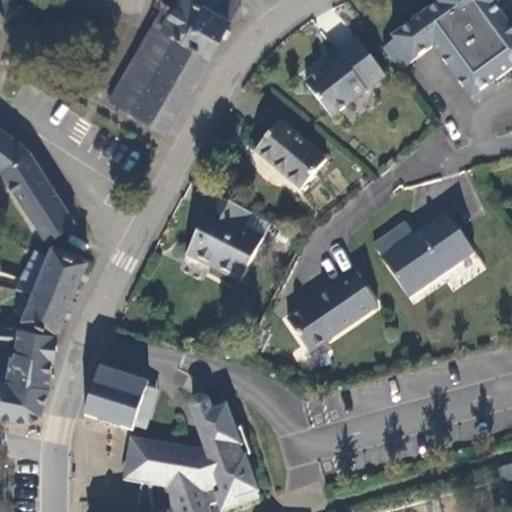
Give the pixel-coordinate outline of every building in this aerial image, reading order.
[(6,21),(21,11),(13,0),(0,0),(0,18),(3,17),(6,21)] [(167,132),(241,1),(238,0),(177,0),(170,14),(162,10),(110,100),(167,132)] [(395,40),(383,49),(400,72),(433,48),(475,104),(498,87),(494,83),(511,69),(511,29),(495,7),(498,4),(495,0),(438,0),(436,1),(438,5),(393,38),(395,40)] [(332,117),(385,76),(357,39),(337,55),(340,58),(306,84),(332,117)] [(302,191),(327,160),(281,122),(255,152),(302,191)] [(75,223),(30,152),(12,138),(0,128),(0,169),(1,169),(46,241),(75,223)] [(243,229),(251,213),(219,197),(211,213),(209,212),(199,230),(206,234),(193,259),(241,284),(263,240),(243,229)] [(243,229),(263,240),(271,224),(251,213),(243,229)] [(382,259),(409,298),(474,253),(447,214),(415,236),(406,223),(374,245),(382,258),(382,259)] [(186,255),(193,259),(206,234),(199,230),(186,255)] [(22,318),(57,333),(86,262),(86,260),(85,259),(53,245),(22,318)] [(311,353),(378,306),(355,273),(287,320),(311,353)] [(156,316),(127,305),(119,326),(148,337),(156,316)] [(20,328),(0,326),(0,336),(18,337),(20,328)] [(52,364),(57,334),(20,328),(18,337),(15,355),(11,354),(0,411),(0,416),(29,422),(41,414),(50,388),(52,364)] [(0,411),(11,354),(0,352),(0,411)] [(138,382),(95,378),(82,421),(113,426),(130,427),(133,424),(138,382)] [(251,456),(242,428),(235,431),(226,406),(212,412),(209,404),(208,401),(206,400),(203,398),(199,397),(197,398),(194,400),(192,403),(191,405),(191,407),(192,410),(207,449),(197,451),(133,440),(126,479),(149,484),(151,511),(210,511),(209,508),(218,504),(220,508),(224,510),(226,510),(229,510),(260,498),(244,457),(251,456)]
